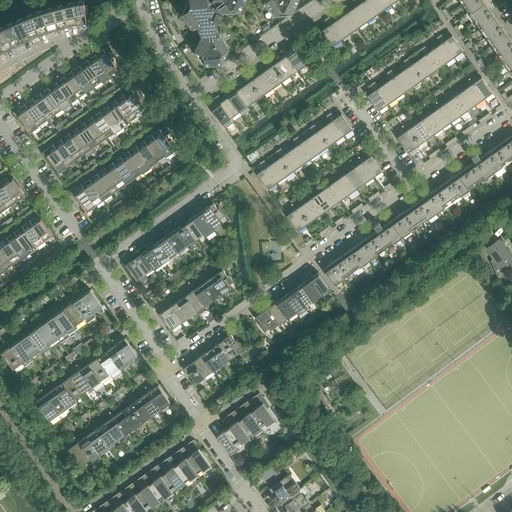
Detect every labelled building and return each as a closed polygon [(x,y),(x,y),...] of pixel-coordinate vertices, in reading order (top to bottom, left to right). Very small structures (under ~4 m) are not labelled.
[(73,3),(77,23),(77,24),(77,23),(78,26),(85,22),(87,22),(87,21),(85,13),(88,12),(86,4),(84,4),(84,1),(83,0),(78,1),(78,2),(73,3)] [(199,30),(202,34),(194,50),(204,64),(222,63),(229,47),(215,27),(222,12),(240,10),(244,0),(264,0),(272,12),(274,15),(292,13),(293,10),(297,0),(175,0),(175,2),(178,3),(175,9),(190,30),(198,29),(199,30)] [(360,0),(362,2),(356,6),(366,21),(375,15),(364,0),(360,0)] [(364,0),(375,15),(383,10),(376,0),(364,0)] [(376,0),(383,10),(391,4),(388,0),(376,0)] [(511,40),(483,0),(459,0),(511,74),(511,93),(507,97),(504,92),(501,94),(511,108),(511,107),(511,40)] [(63,5),(62,5),(67,25),(67,26),(68,28),(75,24),(77,24),(77,23),(73,3),(73,2),(67,3),(67,4),(63,5)] [(53,8),(52,8),(57,27),(58,28),(59,31),(65,26),(67,26),(67,25),(62,5),(63,5),(63,4),(57,6),(57,7),(53,8)] [(349,10),(347,12),(358,27),(366,21),(356,6),(349,10)] [(46,9),(47,10),(42,11),(48,30),(48,31),(49,31),(49,34),(50,34),(56,29),(58,28),(57,27),(52,8),(53,8),(52,7),(46,9)] [(345,14),(339,18),(350,33),(358,27),(347,12),(349,10),(347,8),(343,11),(345,14)] [(36,12),(37,13),(32,15),(39,33),(39,34),(40,37),(46,32),(48,31),(48,30),(42,11),(42,10),(36,12)] [(22,18),(22,19),(29,37),(30,38),(31,40),(37,35),(39,34),(39,33),(32,15),(32,14),(26,16),(27,17),(22,18)] [(22,18),(16,20),(17,21),(13,23),(12,23),(20,41),(21,42),(22,44),(23,44),(28,39),(30,38),(29,37),(22,19),(22,18)] [(333,22),(330,24),(341,39),(350,33),(339,18),(333,22)] [(322,30),(332,45),(341,39),(330,24),(333,22),(331,20),(326,23),(328,26),(322,30)] [(7,25),(7,26),(3,27),(3,28),(11,45),(12,46),(14,49),(19,43),(21,42),(20,41),(12,23),(13,23),(12,22),(7,25)] [(11,45),(3,28),(3,27),(0,28),(0,45),(3,50),(3,51),(4,51),(5,53),(10,47),(12,46),(11,45)] [(445,40),(443,41),(454,57),(463,50),(452,35),(445,40)] [(441,43),(435,47),(446,63),(454,57),(443,41),(445,40),(443,37),(439,40),(441,43)] [(102,49),(103,49),(99,53),(101,56),(98,58),(97,58),(109,75),(117,70),(118,70),(117,68),(119,67),(114,60),(112,62),(110,59),(115,55),(108,46),(103,49),(103,48),(102,49)] [(429,52),(426,53),(437,68),(446,63),(435,47),(429,52)] [(289,53),(287,55),(297,70),(306,64),(295,49),(289,53)] [(424,55),(418,59),(429,74),(437,68),(426,53),(429,52),(427,49),(422,52),(424,55)] [(284,57),(278,61),(289,76),(297,70),(287,55),(289,53),(287,51),(282,54),(284,57)] [(91,58),(93,61),(90,63),(90,64),(102,81),(109,75),(97,58),(98,58),(95,54),(95,55),(91,58)] [(82,69),(94,86),(102,81),(90,64),(90,63),(87,59),(87,60),(87,61),(83,64),(85,67),(82,69)] [(412,63),(410,65),(421,80),(429,74),(418,59),(412,63)] [(272,65),(270,67),(281,82),(289,76),(278,61),(272,65)] [(407,67),(401,71),(412,86),(421,80),(410,65),(412,63),(410,61),(406,64),(407,67)] [(268,68),(262,73),(273,88),(281,82),(270,67),(272,65),(270,62),(266,66),(268,68)] [(74,74),(74,75),(86,92),(94,86),(82,69),(80,65),(79,65),(79,66),(75,69),(77,72),(74,74)] [(71,71),(71,72),(67,75),(69,78),(67,80),(66,80),(78,97),(86,92),(74,75),(74,74),(72,71),(71,71)] [(395,75),(393,77),(404,92),(412,86),(401,71),(395,75)] [(255,77),(253,79),(264,94),(273,88),(262,73),(255,77)] [(391,79),(385,83),(395,98),(404,92),(393,77),(395,75),(393,73),(389,76),(391,79)] [(251,80),(245,85),(256,100),(264,94),(253,79),(255,77),(254,74),(249,78),(251,80)] [(63,77),(64,77),(59,80),(62,83),(59,85),(58,86),(70,103),(78,97),(66,80),(67,80),(64,76),(63,77)] [(481,77),(473,83),(484,98),(492,92),(481,77)] [(123,78),(117,82),(121,86),(126,82),(123,78)] [(51,91),(50,91),(62,108),(70,103),(58,86),(59,85),(56,82),(55,82),(56,83),(52,86),(54,89),(51,91)] [(379,87),(376,89),(387,104),(395,98),(385,83),(379,87)] [(473,83),(465,89),(475,104),(484,98),(473,83)] [(374,90),(368,95),(378,110),(387,104),(376,89),(379,87),(377,84),(372,88),(374,90)] [(113,85),(107,89),(111,93),(116,89),(113,85)] [(239,89),(237,90),(247,106),(256,100),(245,85),(239,89)] [(131,90),(127,93),(129,96),(126,98),(138,115),(145,110),(146,110),(146,109),(151,106),(139,90),(139,89),(137,86),(132,89),(131,89),(131,90)] [(234,92),(228,96),(239,112),(247,106),(237,90),(239,89),(237,86),(232,89),(234,92)] [(44,91),(46,94),(43,97),(54,114),(62,108),(50,91),(51,91),(48,87),(48,88),(44,91)] [(107,89),(102,93),(105,98),(111,93),(107,89)] [(465,89),(456,95),(467,110),(475,104),(465,89)] [(40,94),(36,97),(38,100),(35,102),(47,119),(54,114),(43,97),(40,93),(40,94)] [(118,103),(118,104),(130,121),(138,115),(126,98),(124,94),(123,94),(123,95),(119,98),(121,101),(118,103)] [(456,95),(448,101),(458,116),(467,110),(456,95)] [(92,100),(95,105),(101,101),(97,96),(92,100)] [(222,101),(220,102),(231,117),(239,112),(228,96),(222,101)] [(28,102),(30,106),(27,108),(39,125),(47,119),(35,102),(33,98),(32,99),(28,102)] [(218,104),(211,108),(222,124),(231,117),(220,102),(222,101),(220,98),(216,101),(218,104)] [(111,104),(113,107),(111,109),(110,109),(122,126),(130,121),(118,104),(118,103),(116,99),(115,100),(115,101),(111,104)] [(92,100),(86,104),(89,109),(95,105),(92,100)] [(448,101),(439,107),(450,122),(458,116),(448,101)] [(19,114),(25,123),(23,124),(28,131),(30,130),(31,131),(31,130),(39,125),(27,108),(25,104),(24,104),(24,105),(20,108),(22,111),(19,114)] [(103,114),(102,115),(114,132),(122,126),(110,109),(111,109),(108,105),(107,106),(108,106),(103,109),(106,112),(103,114)] [(76,111),(79,116),(85,112),(82,107),(76,111)] [(439,107),(431,113),(442,128),(450,122),(439,107)] [(76,111),(70,115),(74,120),(79,116),(76,111)] [(99,111),(100,112),(96,115),(98,118),(95,120),(94,120),(106,137),(114,132),(102,115),(103,114),(100,111),(99,111)] [(335,118),(332,120),(343,135),(352,129),(341,113),(335,118)] [(431,113),(422,119),(433,134),(442,128),(431,113)] [(330,121),(324,126),(335,141),(343,135),(332,120),(335,118),(333,115),(328,119),(330,121)] [(88,120),(90,123),(87,125),(86,126),(98,143),(106,137),(94,120),(95,120),(92,116),(92,117),(88,120)] [(60,122),(64,127),(69,123),(66,118),(60,122)] [(151,118),(146,122),(149,127),(155,122),(151,118)] [(422,119),(414,125),(425,140),(433,134),(422,119)] [(60,122),(55,126),(58,131),(64,127),(60,122)] [(79,131),(79,132),(91,148),(98,143),(86,126),(87,125),(84,122),(84,123),(80,126),(82,129),(79,131)] [(141,125),(136,129),(139,134),(145,130),(141,125)] [(160,129),(159,129),(159,130),(155,133),(157,136),(155,138),(154,138),(166,155),(174,150),(174,148),(175,147),(171,140),(169,142),(164,135),(169,132),(165,125),(160,129)] [(414,125),(406,131),(416,146),(425,140),(414,125)] [(318,130),(316,132),(327,147),(335,141),(324,126),(318,130)] [(76,128),(72,131),(74,135),(71,137),(83,154),(91,148),(79,132),(79,131),(77,127),(76,128)] [(313,133),(307,137),(318,153),(327,147),(316,132),(318,130),(316,127),(312,130),(313,133)] [(45,133),(48,138),(54,134),(50,129),(45,133)] [(136,129),(130,133),(133,138),(139,134),(136,129)] [(406,131),(397,137),(408,152),(416,146),(406,131)] [(45,133),(39,137),(42,142),(48,138),(45,133)] [(64,142),(63,143),(75,159),(83,154),(71,137),(69,133),(68,133),(68,134),(64,137),(66,140),(64,142)] [(152,135),(147,138),(150,141),(147,143),(146,144),(158,161),(166,155),(154,138),(155,138),(152,134),(151,134),(152,135)] [(468,159),(471,163),(385,224),(382,220),(373,226),(377,230),(323,268),(334,284),(511,157),(511,134),(480,157),(476,153),(468,159)] [(120,140),(123,145),(129,141),(126,136),(120,140)] [(301,142),(299,143),(310,159),(318,153),(307,137),(301,142)] [(60,139),(61,139),(56,142),(59,146),(56,148),(55,148),(67,165),(75,159),(63,143),(64,142),(61,138),(60,139)] [(144,139),(143,140),(144,141),(139,144),(142,147),(139,149),(138,149),(150,166),(158,161),(146,144),(147,143),(144,139)] [(297,145),(291,149),(301,165),(310,159),(299,143),(301,142),(299,139),(295,142),(297,145)] [(120,140),(114,144),(118,149),(123,145),(120,140)] [(52,144),(53,145),(48,148),(51,151),(47,154),(44,156),(51,165),(51,164),(56,171),(58,170),(59,171),(60,171),(59,170),(67,165),(55,148),(56,148),(53,144),(52,144)] [(136,145),(135,146),(136,146),(132,149),(134,152),(131,154),(131,155),(142,172),(150,166),(138,149),(139,149),(136,145)] [(110,147),(104,151),(108,156),(113,152),(110,147)] [(285,154),(282,155),(293,170),(301,165),(291,149),(285,154)] [(104,151),(99,155),(102,160),(108,156),(104,151)] [(128,151),(128,152),(124,155),(126,158),(123,160),(135,177),(142,172),(131,155),(131,154),(128,151)] [(280,157),(274,161),(285,176),(293,170),(282,155),(285,154),(283,151),(278,154),(280,157)] [(371,155),(362,161),(373,177),(382,171),(371,155)] [(121,156),(120,157),(116,160),(118,163),(115,165),(115,166),(127,183),(135,177),(123,160),(121,156)] [(94,158),(89,162),(92,167),(98,163),(94,158)] [(180,158),(174,162),(177,166),(183,162),(180,158)] [(268,165),(266,167),(276,182),(285,176),(274,161),(268,165)] [(362,161),(354,167),(365,182),(373,177),(362,161)] [(89,162),(83,166),(86,171),(92,167),(89,162)] [(112,162),(112,163),(108,166),(110,169),(108,171),(107,171),(119,188),(127,183),(115,166),(115,165),(113,162),(112,162)] [(263,169),(257,173),(263,182),(268,188),(276,182),(266,167),(268,165),(266,163),(262,166),(263,169)] [(170,165),(164,169),(167,174),(173,169),(170,165)] [(100,171),(103,175),(100,177),(99,177),(111,194),(119,188),(107,171),(108,171),(105,167),(104,168),(105,168),(100,171)] [(354,167),(346,173),(356,188),(365,182),(354,167)] [(73,173),(76,178),(82,174),(79,169),(73,173)] [(164,169),(158,173),(161,178),(167,174),(164,169)] [(73,173),(67,177),(70,182),(76,178),(73,173)] [(92,177),(95,180),(92,182),(91,182),(103,199),(111,194),(99,177),(100,177),(97,173),(96,173),(97,174),(92,177)] [(346,173),(337,179),(348,194),(356,188),(346,173)] [(148,180),(151,185),(157,181),(154,176),(148,180)] [(2,180),(1,180),(4,184),(16,201),(24,195),(24,196),(25,195),(24,194),(26,193),(21,186),(19,187),(13,178),(9,181),(6,178),(2,181),(2,180)] [(89,178),(88,179),(89,179),(85,182),(87,186),(84,188),(95,205),(103,199),(91,182),(92,182),(89,178)] [(337,179),(329,185),(340,200),(348,194),(337,179)] [(148,180),(143,184),(146,189),(151,185),(148,180)] [(0,194),(8,206),(16,201),(4,184),(1,186),(0,185),(0,194)] [(75,194),(82,203),(80,204),(84,211),(86,210),(87,211),(88,211),(88,210),(95,205),(84,188),(81,184),(81,185),(77,188),(79,191),(75,194)] [(329,185),(320,191),(331,206),(340,200),(329,185)] [(133,191),(136,196),(141,192),(138,187),(133,191)] [(133,191),(127,195),(130,200),(136,196),(133,191)] [(320,191),(312,197),(323,212),(331,206),(320,191)] [(0,211),(1,212),(8,206),(0,194),(0,211)] [(312,197),(303,203),(314,218),(323,212),(312,197)] [(117,202),(120,207),(126,203),(123,198),(117,202)] [(117,202),(111,206),(114,211),(120,207),(117,202)] [(208,205),(209,205),(204,209),(202,207),(199,209),(212,227),(221,221),(219,219),(224,215),(219,208),(218,209),(213,202),(208,205)] [(303,203),(295,209),(306,224),(314,218),(303,203)] [(28,205),(22,209),(25,214),(31,210),(28,205)] [(22,209),(16,213),(20,218),(25,214),(22,209)] [(101,213),(104,218),(110,214),(107,209),(101,213)] [(199,209),(196,211),(198,213),(192,217),(204,233),(206,237),(215,231),(212,227),(199,209)] [(295,209),(287,215),(297,230),(306,224),(295,209)] [(101,213),(96,217),(99,222),(104,218),(101,213)] [(6,220),(10,225),(15,221),(12,216),(6,220)] [(185,219),(183,221),(195,239),(204,233),(192,217),(187,221),(185,219)] [(52,234),(54,233),(49,226),(47,227),(41,218),(37,221),(35,218),(30,221),(30,220),(29,221),(32,224),(33,224),(44,241),(52,235),(52,236),(53,235),(52,234)] [(6,220),(1,224),(4,229),(10,225),(6,220)] [(181,225),(176,229),(187,245),(195,239),(183,221),(180,223),(181,225)] [(22,226),(21,226),(24,230),(25,229),(37,246),(44,241),(33,224),(32,224),(29,226),(27,223),(23,226),(22,226)] [(25,229),(24,230),(21,232),(19,229),(15,232),(14,231),(14,232),(16,235),(17,235),(29,252),(37,246),(25,229)] [(169,230),(166,232),(181,254),(189,248),(187,245),(176,229),(170,232),(169,230)] [(163,235),(164,237),(159,240),(173,260),(181,254),(166,232),(163,235)] [(6,237),(8,241),(9,241),(21,257),(29,252),(17,235),(16,235),(13,237),(11,234),(7,237),(6,237)] [(511,257),(499,239),(486,248),(499,267),(511,258),(511,257)] [(0,245),(1,246),(13,263),(21,257),(9,241),(8,241),(6,243),(3,240),(0,242),(0,245)] [(152,242),(149,244),(162,262),(164,266),(173,260),(159,240),(154,244),(152,242)] [(146,246),(148,248),(142,252),(154,268),(162,262),(149,244),(146,246)] [(50,249),(54,254),(59,250),(56,245),(50,249)] [(1,246),(0,246),(0,261),(5,268),(13,263),(1,246)] [(50,249),(45,253),(48,258),(54,254),(50,249)] [(136,254),(133,256),(145,274),(154,268),(142,252),(137,256),(136,254)] [(40,256),(35,260),(38,265),(44,261),(40,256)] [(130,258),(131,260),(126,264),(125,264),(137,280),(145,274),(133,256),(130,258)] [(35,260),(29,264),(32,269),(38,265),(35,260)] [(25,267),(19,271),(22,276),(28,272),(25,267)] [(229,285),(233,282),(228,275),(227,275),(222,268),(213,275),(212,273),(209,275),(210,277),(222,294),(230,287),(229,285)] [(173,272),(170,274),(175,280),(183,274),(180,269),(174,274),(173,272)] [(19,271),(13,275),(16,280),(22,276),(19,271)] [(329,288),(318,272),(312,276),(311,274),(308,276),(321,294),(329,288)] [(306,280),(301,284),(312,300),(321,294),(308,276),(305,278),(306,280)] [(203,279),(200,281),(213,299),(222,294),(210,277),(205,281),(203,279)] [(3,282),(7,287),(12,283),(9,278),(3,282)] [(198,283),(199,285),(193,289),(205,305),(213,299),(200,281),(198,283)] [(294,286),(291,288),(304,306),(312,300),(301,284),(295,287),(294,286)] [(291,288),(288,290),(290,292),(284,295),(296,312),(304,306),(291,288)] [(90,289),(81,296),(93,312),(102,306),(90,289)] [(187,291),(184,293),(199,314),(202,312),(200,309),(205,305),(193,289),(188,293),(187,291)] [(182,297),(177,301),(188,317),(190,316),(192,319),(199,314),(184,293),(181,295),(182,297)] [(278,297),(275,299),(287,318),(288,318),(296,312),(284,295),(279,299),(278,297)] [(81,296),(72,302),(84,319),(93,312),(81,296)] [(290,321),(288,318),(287,318),(275,299),(272,302),(273,303),(268,307),(267,307),(279,324),(282,321),(285,324),(290,321)] [(170,303),(167,305),(180,323),(188,317),(177,301),(171,304),(170,303)] [(72,302),(63,308),(75,325),(84,319),(72,302)] [(164,307),(165,309),(160,313),(171,329),(180,323),(167,305),(164,307)] [(260,323),(259,324),(264,331),(269,327),(270,330),(279,324),(267,307),(268,307),(266,305),(263,307),(265,309),(255,316),(260,323)] [(63,308),(54,314),(66,331),(69,335),(78,329),(75,325),(63,308)] [(65,337),(63,334),(66,331),(54,314),(46,320),(58,337),(57,337),(60,341),(60,340),(65,337)] [(57,337),(58,337),(46,320),(37,327),(49,344),(57,337)] [(37,327),(28,333),(40,350),(43,353),(51,347),(49,344),(37,327)] [(28,333),(19,339),(31,356),(35,353),(37,357),(42,353),(43,353),(40,350),(28,333)] [(220,338),(217,341),(218,342),(229,358),(238,353),(238,352),(237,350),(241,347),(236,340),(235,341),(230,334),(221,340),(220,338)] [(184,335),(176,341),(179,344),(187,339),(184,335)] [(115,344),(130,364),(135,361),(132,357),(137,354),(125,338),(115,344)] [(19,339),(10,345),(22,362),(24,366),(34,359),(31,356),(19,339)] [(211,344),(208,346),(221,364),(229,358),(218,342),(213,346),(211,344)] [(129,365),(130,364),(115,344),(107,350),(121,371),(121,370),(129,364),(129,365)] [(10,345),(1,352),(13,369),(22,362),(10,345)] [(207,350),(201,354),(213,370),(221,364),(208,346),(205,348),(207,350)] [(121,371),(107,350),(98,357),(112,377),(120,371),(121,371)] [(195,356),(192,358),(204,376),(205,376),(213,370),(201,354),(196,358),(195,356)] [(112,377),(98,357),(89,363),(103,383),(112,377)] [(204,376),(192,358),(189,360),(190,362),(184,366),(196,382),(199,380),(202,383),(206,380),(207,379),(205,376),(204,376)] [(103,383),(89,363),(80,369),(94,389),(95,389),(94,389),(103,383)] [(80,369),(71,375),(83,392),(87,390),(89,393),(94,389),(94,390),(94,389),(80,369)] [(71,375),(62,382),(74,398),(75,398),(83,392),(71,375)] [(62,382),(54,388),(68,408),(76,402),(77,402),(75,398),(74,398),(62,382)] [(158,385),(149,391),(161,408),(160,408),(163,412),(163,411),(168,408),(166,404),(170,401),(158,385)] [(54,388),(45,394),(59,414),(68,408),(54,388)] [(149,391),(140,397),(152,414),(160,408),(161,408),(149,391)] [(259,398),(263,395),(260,392),(218,421),(220,425),(233,416),(234,416),(246,407),(247,407),(259,398)] [(45,394),(35,401),(50,421),(59,414),(45,394)] [(143,421),(152,414),(140,397),(131,404),(143,421)] [(259,398),(255,401),(258,406),(256,408),(250,412),(260,427),(261,427),(266,422),(269,427),(276,422),(276,423),(277,422),(274,418),(263,402),(259,398)] [(131,404),(122,410),(134,427),(143,421),(131,404)] [(242,410),(245,415),(243,416),(243,417),(237,421),(248,436),(254,431),(257,436),(263,431),(263,432),(264,431),(261,427),(260,427),(250,412),(247,407),(246,407),(242,410)] [(122,410),(113,416),(125,433),(134,427),(122,410)] [(113,416),(105,422),(116,439),(125,433),(113,416)] [(224,429),(217,434),(218,435),(217,436),(230,455),(238,449),(235,445),(241,441),(244,445),(250,440),(251,441),(251,440),(248,436),(237,421),(234,416),(233,416),(233,417),(229,419),(232,424),(230,425),(231,426),(225,430),(224,429)] [(105,422),(96,429),(110,449),(115,445),(113,442),(116,439),(105,422)] [(96,429),(87,435),(99,452),(102,449),(105,452),(110,449),(96,429)] [(87,435),(78,441),(90,458),(92,462),(93,461),(98,458),(95,454),(99,452),(87,435)] [(195,443),(192,439),(89,511),(98,511),(106,507),(106,506),(118,498),(119,497),(131,489),(132,488),(144,480),(144,479),(157,471),(157,470),(169,462),(170,461),(182,453),(183,452),(195,443)] [(78,441),(69,448),(81,464),(90,458),(78,441)] [(194,451),(192,453),(186,457),(197,472),(203,468),(206,472),(212,468),(213,468),(210,463),(199,448),(195,443),(195,444),(191,447),(194,451)] [(179,462),(174,466),(173,466),(184,481),(190,477),(193,481),(199,477),(200,476),(197,472),(186,457),(183,452),(182,453),(178,456),(181,460),(179,462)] [(239,455),(234,459),(239,466),(244,462),(239,455)] [(161,475),(171,491),(172,490),(177,486),(180,490),(187,486),(184,481),(173,466),(174,466),(170,461),(169,462),(165,465),(168,469),(166,471),(167,471),(161,475)] [(270,466),(260,473),(265,480),(275,473),(270,466)] [(154,480),(148,484),(159,500),(159,499),(165,495),(168,499),(174,495),(175,495),(172,490),(171,491),(161,475),(157,470),(157,471),(153,474),(156,478),(154,480)] [(274,496),(272,498),(277,505),(279,503),(279,502),(299,488),(300,487),(295,481),(294,482),(289,474),(269,488),(274,496)] [(144,480),(140,483),(143,487),(141,489),(135,493),(146,509),(146,508),(152,504),(155,508),(161,504),(162,504),(159,499),(159,500),(148,484),(144,479),(144,480)] [(306,495),(308,493),(302,486),(300,488),(300,487),(299,488),(279,502),(279,503),(284,510),(282,511),(294,511),(309,502),(310,501),(306,495)] [(130,496),(128,498),(123,502),(122,503),(129,511),(148,511),(146,508),(146,509),(135,493),(132,488),(131,489),(127,492),(130,496)] [(110,511),(129,511),(122,503),(123,502),(119,497),(118,498),(119,498),(115,501),(118,505),(115,507),(116,507),(110,511)] [(318,511),(315,508),(314,509),(309,502),(294,511),(318,511)]
